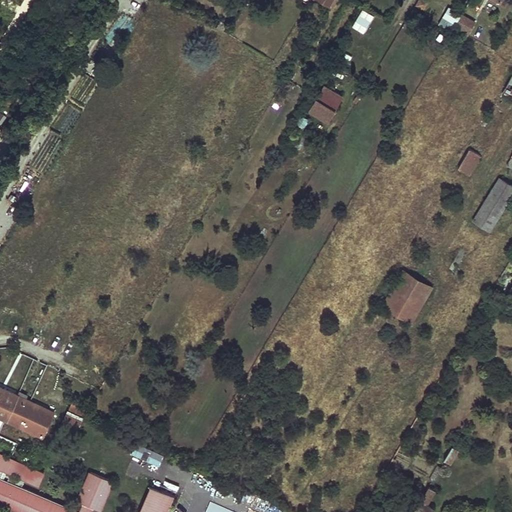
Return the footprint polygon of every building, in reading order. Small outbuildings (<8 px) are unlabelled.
[(332,0),(330,5),(335,8),(339,0),(332,0)] [(425,0),(418,0),(415,4),(423,9),(428,2),(425,0)] [(443,15),(455,23),(462,13),(449,5),(443,15)] [(362,9),(352,27),(363,33),(374,15),(362,9)] [(468,35),(474,23),(461,15),(456,25),(466,31),(465,33),(468,35)] [(220,20),(217,27),(223,31),(227,24),(220,20)] [(511,83),(508,81),(502,92),(511,97),(511,83)] [(324,85),(317,98),(334,109),(342,96),(324,85)] [(317,98),(309,109),(327,120),(334,109),(317,98)] [(296,120),(304,126),(310,118),(302,112),(296,120)] [(310,155),(316,145),(302,137),(297,146),(310,155)] [(469,148),(458,167),(470,174),(481,155),(469,148)] [(511,184),(499,177),(473,220),(490,230),(511,194),(511,184)] [(432,287),(403,270),(383,306),(411,322),(432,287)] [(0,366),(0,373),(8,377),(10,375),(11,372),(0,366)] [(0,378),(7,381),(8,377),(0,373),(0,378)] [(0,386),(0,416),(43,436),(54,412),(26,399),(17,395),(0,386)] [(17,395),(26,399),(28,395),(19,391),(17,395)] [(77,408),(75,412),(84,416),(86,412),(77,408)] [(159,464),(164,454),(137,441),(131,451),(159,464)] [(452,445),(444,459),(450,463),(458,449),(452,445)] [(44,472),(0,451),(0,467),(1,468),(7,471),(38,485),(44,472)] [(165,511),(173,495),(151,486),(140,511),(91,511),(94,507),(99,510),(112,481),(91,471),(78,500),(83,502),(79,511),(3,479),(0,477),(0,503),(20,511),(165,511)] [(413,511),(430,511),(433,507),(428,504),(435,490),(429,486),(422,498),(421,500),(413,511)]
